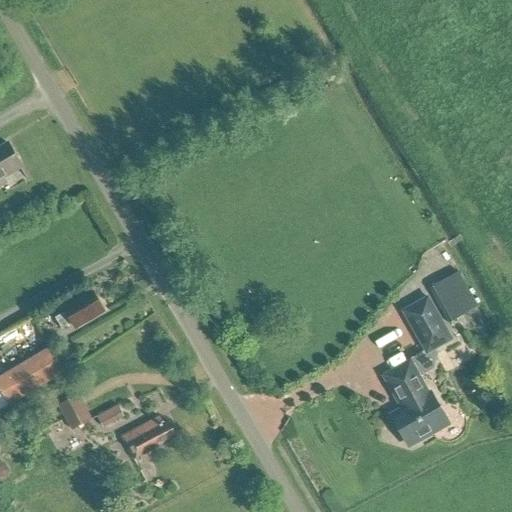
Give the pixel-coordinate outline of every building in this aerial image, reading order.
[(3,179),(22,168),(8,143),(0,147),(0,186),(6,183),(3,179)] [(458,273),(430,289),(450,323),(478,307),(458,273)] [(76,328),(105,312),(93,291),(65,308),(67,311),(56,317),(62,328),(73,322),(76,328)] [(405,412),(394,418),(410,448),(437,433),(438,435),(452,427),(445,413),(443,415),(433,396),(430,398),(420,378),(434,370),(438,353),(437,351),(454,342),(430,299),(406,313),(426,350),(409,359),(412,364),(387,378),(405,412)] [(0,387),(10,403),(64,369),(49,345),(0,375),(0,387)] [(90,419),(78,397),(60,407),(73,429),(90,419)] [(103,427),(124,417),(117,406),(97,415),(103,427)] [(160,417),(123,435),(122,436),(133,459),(177,438),(169,422),(164,425),(160,417)]
